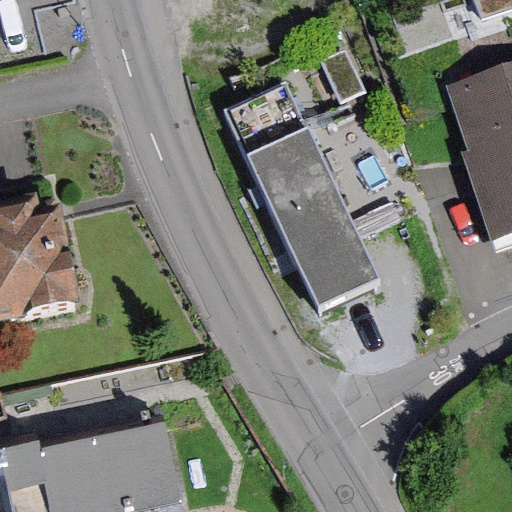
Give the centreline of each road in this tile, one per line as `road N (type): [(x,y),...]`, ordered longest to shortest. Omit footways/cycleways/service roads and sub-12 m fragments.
road 1 (tertiary): [(110,0),(161,164),(320,456)]
road 2 (residential): [(511,337),(320,456)]
road 3 (unknown): [(116,26),(0,63)]
